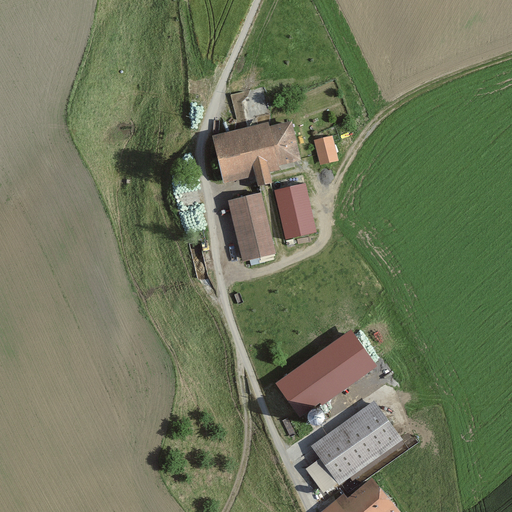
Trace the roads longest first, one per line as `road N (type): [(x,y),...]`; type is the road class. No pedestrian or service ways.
road 1 (unclassified): [(260,0),(211,110),(202,163),(224,303),(310,511)]
road 2 (track): [(219,281),(308,253),(325,236),(328,193),(391,106),(511,55)]
road 3 (track): [(241,347),(247,449),(226,511)]
